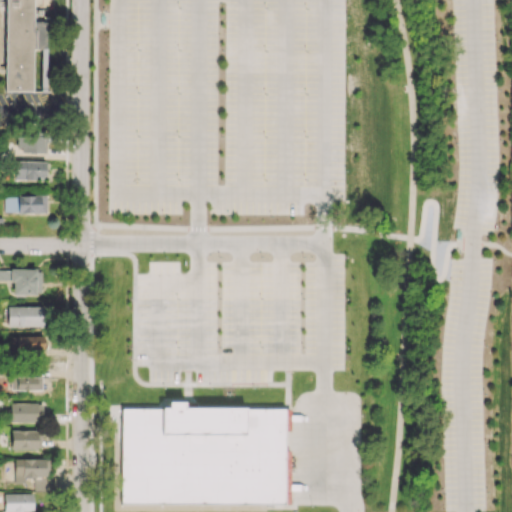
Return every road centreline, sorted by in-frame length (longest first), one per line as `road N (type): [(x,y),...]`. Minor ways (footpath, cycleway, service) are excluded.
road 1 (residential): [(463,511),(461,386),(479,145),(473,0)]
road 2 (residential): [(81,0),(81,511)]
road 3 (residential): [(330,243),(0,246)]
